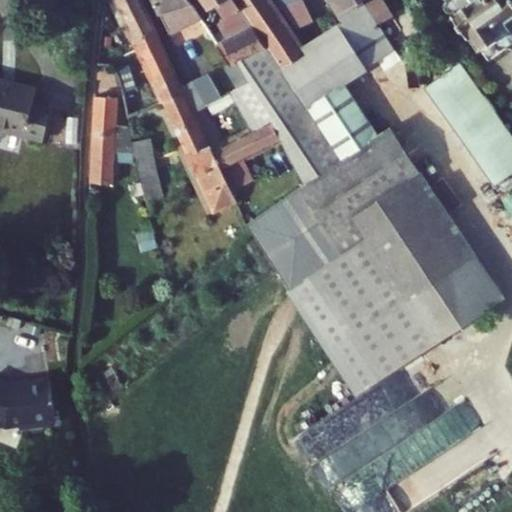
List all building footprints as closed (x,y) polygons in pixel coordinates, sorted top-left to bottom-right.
[(144,0),(115,0),(134,38),(157,27),(144,0)] [(192,0),(156,0),(172,32),(202,16),(192,0)] [(220,28),(225,35),(252,21),(237,0),(204,0),(209,7),(218,2),(226,14),(220,28)] [(235,101),(251,131),(273,121),(284,139),(307,185),(345,160),(308,104),(337,86),(308,40),(301,44),(271,0),(237,0),(252,21),(225,35),(217,39),(231,62),(232,64),(242,59),(252,80),(239,87),(230,92),(235,101)] [(385,0),(334,0),(349,22),(342,27),(367,67),(396,48),(381,23),(394,14),(385,0)] [(511,0),(446,0),(446,2),(447,5),(450,8),(454,10),(458,9),(459,12),(457,15),(470,33),(471,33),(482,47),(498,34),(502,40),(510,40),(511,38),(511,0)] [(495,184),(511,171),(511,130),(431,16),(419,24),(449,67),(425,84),(495,184)] [(338,20),(308,40),(337,86),(308,104),(345,160),(307,185),(305,187),(348,252),(312,276),(381,379),(506,295),(394,128),(382,136),(345,81),(367,67),(342,27),(338,20)] [(103,24),(101,45),(116,46),(117,39),(113,38),(114,26),(103,24)] [(184,84),(157,27),(134,38),(131,39),(133,43),(129,44),(140,68),(144,66),(161,101),(163,100),(186,89),(184,84)] [(226,65),(239,87),(252,80),(242,59),(232,64),(231,62),(226,65)] [(126,60),(116,65),(128,115),(150,106),(147,96),(137,99),(126,60)] [(207,105),(209,103),(223,96),(208,72),(194,78),(207,105)] [(35,87),(0,77),(0,126),(43,137),(51,106),(32,101),(35,87)] [(194,78),(184,84),(186,89),(196,110),(202,107),(207,105),(194,78)] [(196,110),(186,89),(163,100),(185,145),(215,209),(216,211),(238,200),(228,179),(196,110)] [(214,112),(235,101),(230,92),(223,96),(209,103),(214,112)] [(118,96),(95,94),(89,180),(113,182),(115,149),(135,149),(128,125),(116,124),(118,96)] [(202,107),(196,110),(228,179),(251,168),(245,156),(284,139),(273,121),(251,131),(220,146),(202,107)] [(134,140),(144,182),(147,193),(148,198),(165,195),(151,136),(134,140)] [(185,145),(179,148),(209,212),(215,209),(185,145)] [(136,185),(139,195),(147,193),(144,182),(136,185)] [(59,420),(52,375),(26,379),(27,383),(16,385),(16,382),(0,376),(0,427),(3,420),(10,422),(22,420),(23,425),(59,420)] [(444,380),(311,454),(341,509),(441,453),(424,421),(456,403),(444,380)]
